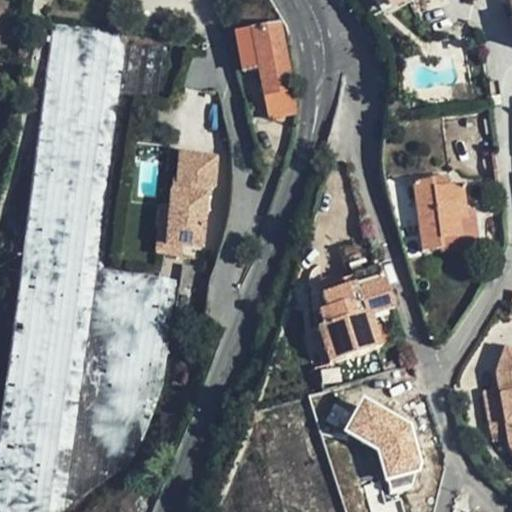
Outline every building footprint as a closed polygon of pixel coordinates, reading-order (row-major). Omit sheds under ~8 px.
[(375,0),(378,4),(381,2),(385,12),(404,3),(402,0),(375,0)] [(290,94),(276,28),(232,37),(240,77),(259,73),(264,99),(290,94)] [(181,155),(178,181),(178,186),(183,186),(183,194),(174,194),(172,193),(170,208),(178,209),(177,224),(169,224),(167,247),(182,248),(202,250),(208,189),(215,189),(218,158),(181,155)] [(178,186),(178,181),(175,181),(174,194),(183,194),(183,186),(178,186)] [(476,246),(471,216),(464,218),(458,189),(446,191),(445,182),(411,187),(422,255),(476,246)] [(177,224),(178,209),(170,208),(161,207),(157,254),(181,257),(182,248),(167,247),(169,224),(177,224)] [(370,317),(392,310),(379,267),(373,268),(365,241),(339,248),(346,278),(314,288),(322,313),(314,315),(318,331),(316,332),(326,367),(380,349),(370,317)] [(511,347),(506,345),(496,373),(498,389),(482,392),(488,433),(505,430),(506,444),(511,451),(511,347)] [(406,430),(362,406),(346,435),(377,453),(389,493),(411,487),(416,466),(406,430)] [(505,430),(488,433),(489,440),(505,438),(505,430)]
